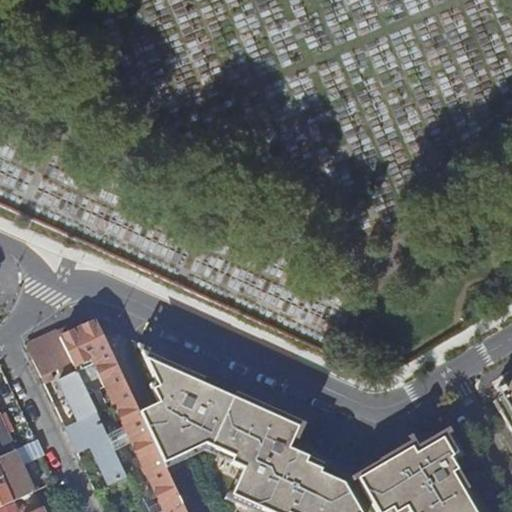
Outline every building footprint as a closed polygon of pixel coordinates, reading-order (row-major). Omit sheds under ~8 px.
[(137,414),(93,323),(57,340),(69,365),(70,368),(89,359),(160,511),(182,511),(161,466),(137,414)] [(69,365),(57,340),(53,332),(23,346),(38,379),(48,374),(69,365)] [(137,414),(161,466),(203,446),(230,461),(228,467),(241,473),(228,500),(259,511),(356,511),(341,482),(316,475),(320,466),(285,451),(295,429),(278,422),(276,427),(268,424),(271,418),(190,382),(186,391),(179,388),(183,378),(142,360),(153,383),(147,386),(156,405),(137,414)] [(511,371),(498,380),(503,387),(496,392),(501,401),(503,400),(511,415),(511,418),(508,421),(511,427),(511,371)] [(48,374),(38,379),(42,385),(51,381),(48,374)] [(93,415),(73,374),(56,382),(76,423),(93,415)] [(76,423),(63,429),(75,455),(88,449),(106,486),(123,478),(93,415),(76,423)] [(0,479),(11,502),(30,493),(16,463),(11,451),(4,437),(9,435),(0,416),(0,479)] [(373,511),(396,511),(403,509),(404,511),(479,511),(436,438),(413,448),(414,449),(356,478),(373,511)] [(39,453),(33,441),(11,451),(16,463),(39,453)] [(11,502),(0,479),(0,507),(10,503),(11,502)] [(128,487),(133,498),(142,494),(137,483),(128,487)] [(13,511),(10,503),(0,507),(0,511),(13,511)] [(38,511),(35,503),(16,511),(38,511)]
